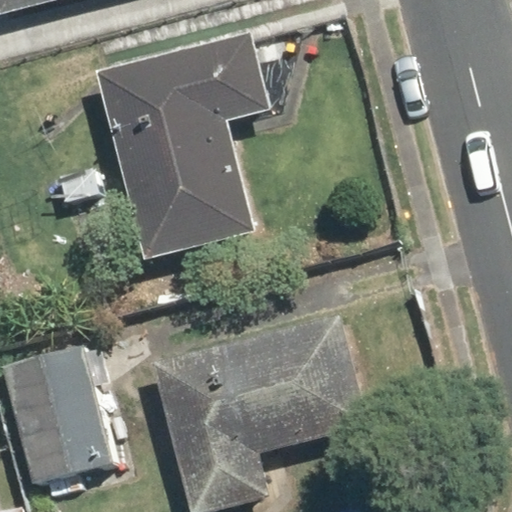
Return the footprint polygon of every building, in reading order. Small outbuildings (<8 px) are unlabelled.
[(13,0),(19,20),(96,0),(13,0)] [(290,112),(271,36),(112,75),(156,256),(272,228),(246,123),(290,112)] [(276,453),(381,426),(353,320),(171,367),(208,511),(243,511),(288,501),(276,453)] [(129,452),(99,348),(18,371),(48,475),(129,452)] [(366,511),(399,511),(397,503),(366,511)]
